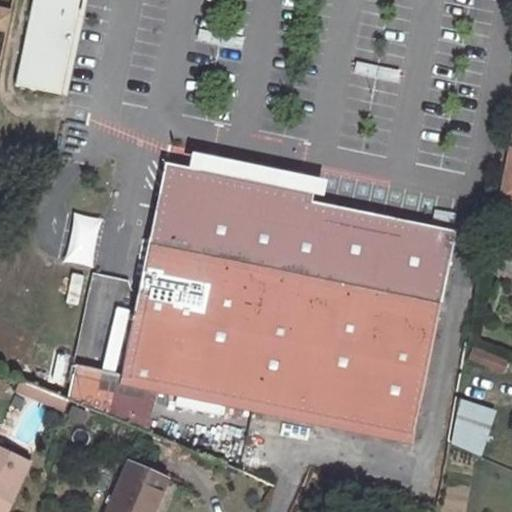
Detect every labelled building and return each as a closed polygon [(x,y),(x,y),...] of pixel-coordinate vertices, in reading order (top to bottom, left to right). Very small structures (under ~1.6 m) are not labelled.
[(59,98),(78,0),(32,0),(15,89),(48,96),(59,98)] [(165,162),(120,375),(118,387),(155,394),(410,446),(454,232),(311,202),(313,188),(200,164),(198,169),(165,162)] [(511,176),(495,173),(486,222),(508,226),(510,218),(511,218),(511,176)] [(488,267),(511,277),(511,261),(494,253),(488,267)] [(120,375),(74,365),(65,402),(145,435),(155,394),(118,387),(120,375)] [(17,393),(45,405),(49,395),(20,383),(17,393)] [(45,405),(62,412),(65,402),(49,395),(45,405)] [(478,457),(493,413),(458,402),(449,445),(478,457)] [(133,448),(104,511),(153,511),(173,467),(133,448)] [(0,511),(4,511),(28,463),(0,449),(0,511)]
